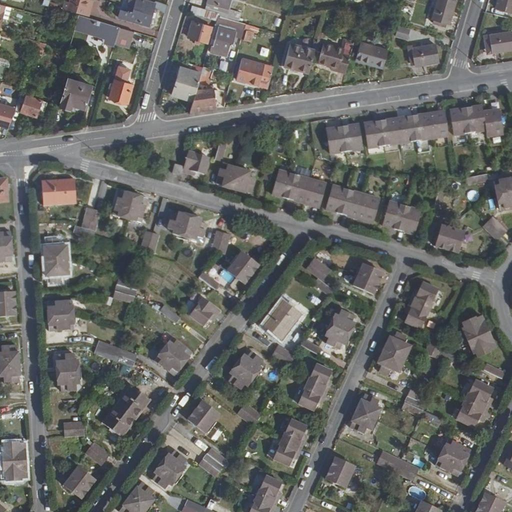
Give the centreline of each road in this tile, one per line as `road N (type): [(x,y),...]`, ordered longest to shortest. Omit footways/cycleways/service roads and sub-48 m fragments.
road 1 (residential): [(20,151),(43,511)]
road 2 (residential): [(94,511),(311,228)]
road 3 (residential): [(142,133),(455,86)]
road 4 (residential): [(32,149),(311,228)]
road 5 (residential): [(410,255),(294,511)]
road 6 (residential): [(180,0),(142,133)]
